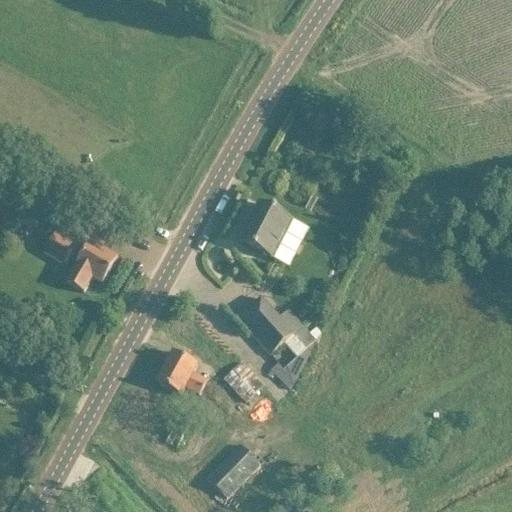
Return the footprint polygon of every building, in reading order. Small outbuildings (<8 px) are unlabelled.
[(292,222),(277,214),(259,205),(239,244),(272,261),(292,222)] [(118,261),(101,250),(90,244),(86,252),(79,248),(80,247),(57,234),(44,255),(67,269),(70,263),(77,267),(67,284),(84,295),(92,280),(103,286),(118,261)] [(250,306),(235,319),(270,357),(292,338),(306,353),(307,352),(318,342),(304,328),(290,312),(280,321),(261,300),(252,309),(250,306)] [(198,367),(191,363),(173,354),(156,384),(174,394),(181,398),(186,389),(200,397),(207,383),(193,375),(198,367)] [(246,405),(264,388),(242,365),(224,381),(246,405)] [(260,474),(237,451),(207,481),(231,505),(235,501),(260,474)] [(139,511),(130,503),(121,511),(139,511)]
